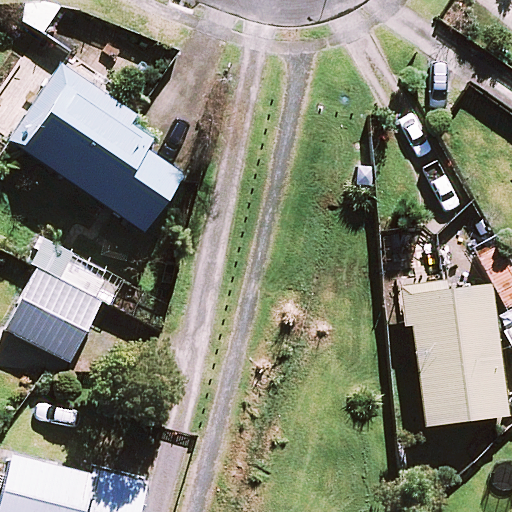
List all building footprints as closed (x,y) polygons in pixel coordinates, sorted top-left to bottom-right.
[(129,117),(57,68),(6,144),(137,233),(176,177),(144,155),(152,143),(124,124),(129,117)] [(93,302),(31,272),(3,332),(65,362),(93,302)] [(482,287),(442,293),(440,280),(431,282),(430,275),(393,280),(400,330),(407,329),(421,428),(500,416),(498,398),(511,396),(511,365),(493,368),(482,287)] [(511,327),(501,334),(511,353),(511,327)] [(133,511),(139,483),(5,458),(0,486),(0,511),(133,511)]
